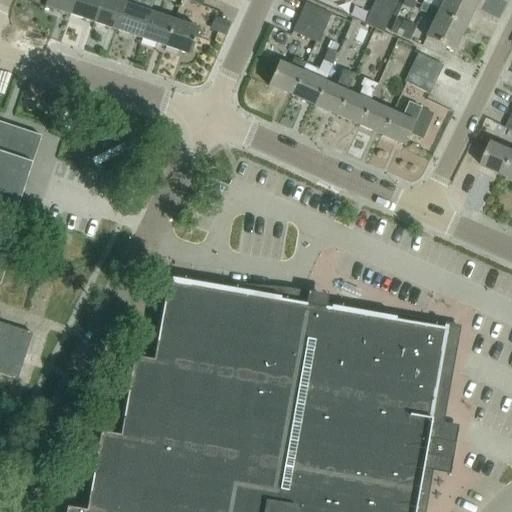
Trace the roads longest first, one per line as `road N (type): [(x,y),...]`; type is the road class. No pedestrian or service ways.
road 1 (residential): [(10,511),(208,113)]
road 2 (residential): [(208,113),(425,210)]
road 3 (residential): [(0,41),(208,113)]
road 4 (residential): [(425,210),(511,30)]
road 5 (residential): [(208,113),(261,0)]
